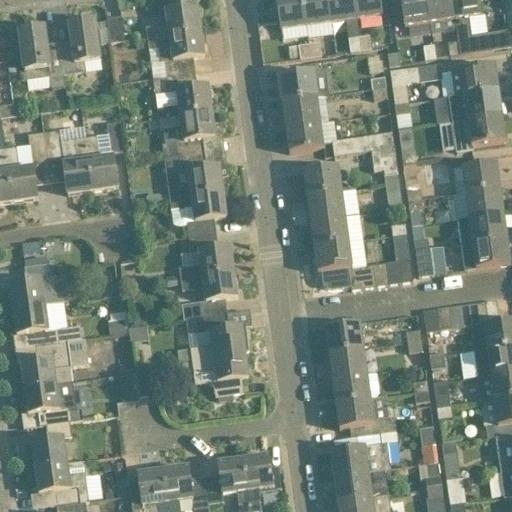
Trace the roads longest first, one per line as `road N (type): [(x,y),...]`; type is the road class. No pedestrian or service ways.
road 1 (residential): [(281,320),(237,0)]
road 2 (residential): [(281,320),(511,287)]
road 3 (residential): [(146,452),(293,424)]
